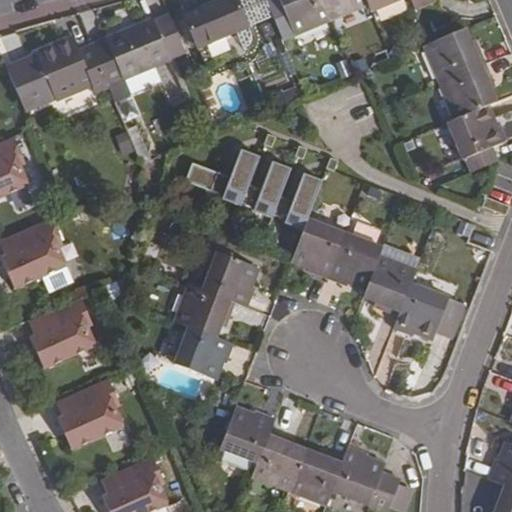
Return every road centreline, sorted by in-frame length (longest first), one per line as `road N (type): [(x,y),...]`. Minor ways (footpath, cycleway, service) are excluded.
road 1 (residential): [(511,260),(445,439)]
road 2 (residential): [(445,439),(361,407),(309,351)]
